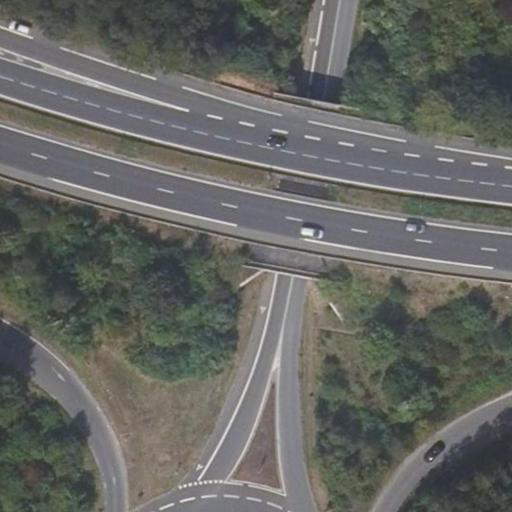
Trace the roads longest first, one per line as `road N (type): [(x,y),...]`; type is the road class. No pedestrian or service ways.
road 1 (trunk): [(0,140),(237,207),(511,252)]
road 2 (tertiary): [(291,280),(341,0)]
road 3 (trunk): [(259,138),(0,31)]
road 4 (trunk): [(259,138),(130,113),(0,75)]
road 5 (tertiary): [(291,280),(248,412),(205,490),(183,511)]
road 6 (trunk): [(511,186),(259,138)]
road 7 (tertiary): [(299,511),(291,280)]
road 8 (trunk): [(0,332),(34,354),(84,408),(111,467),(118,511)]
road 9 (trunk): [(388,511),(445,445),(511,410)]
